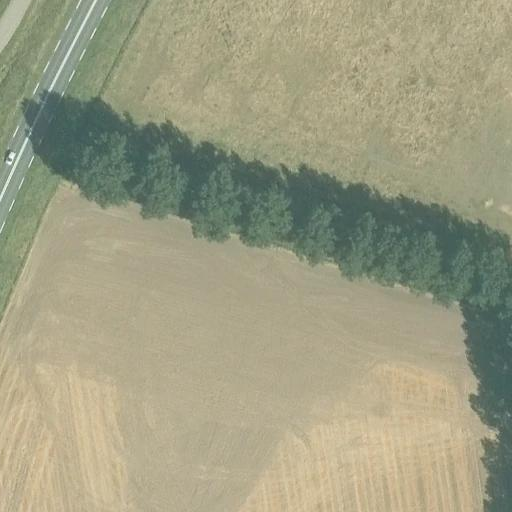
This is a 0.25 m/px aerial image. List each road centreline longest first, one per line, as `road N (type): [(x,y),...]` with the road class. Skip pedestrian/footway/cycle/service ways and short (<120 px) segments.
road 1 (track): [(511,297),(96,165)]
road 2 (primary): [(0,202),(97,0)]
